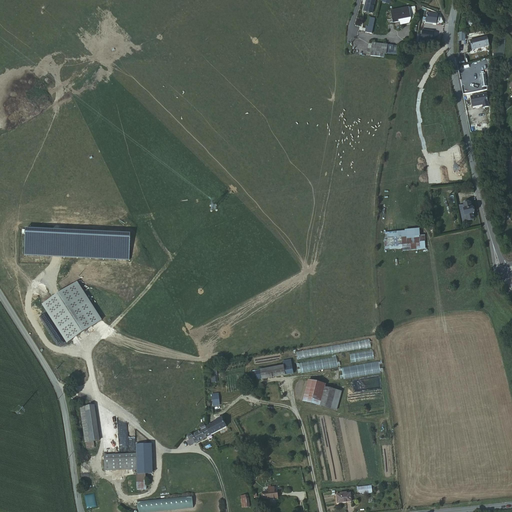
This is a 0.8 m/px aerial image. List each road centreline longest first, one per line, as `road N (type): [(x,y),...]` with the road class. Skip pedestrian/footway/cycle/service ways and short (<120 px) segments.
road 1 (tertiary): [(454,0),(451,74),(501,265)]
road 2 (tertiary): [(81,511),(56,384),(0,294)]
